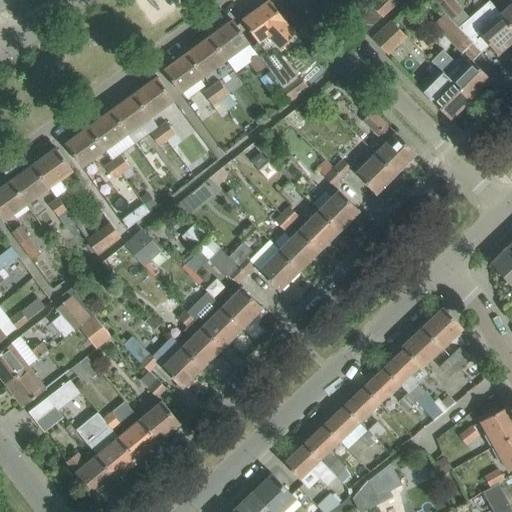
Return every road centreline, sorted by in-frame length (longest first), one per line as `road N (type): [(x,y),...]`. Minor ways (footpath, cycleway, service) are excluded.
road 1 (residential): [(462,167),(123,495),(131,511)]
road 2 (residential): [(181,511),(466,252)]
road 3 (residential): [(0,163),(227,0)]
road 4 (unclassified): [(462,167),(299,0)]
